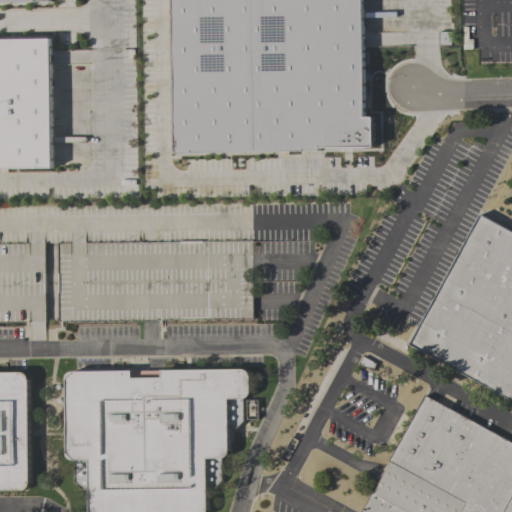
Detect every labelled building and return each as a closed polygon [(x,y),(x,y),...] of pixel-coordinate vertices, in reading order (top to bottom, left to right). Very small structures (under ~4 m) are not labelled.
[(171,0),(174,154),(374,150),(374,114),(362,112),(361,0),(171,0)] [(438,45),(451,45),(451,32),(438,32),(438,45)] [(0,40),(0,171),(50,171),(49,40),(0,40)] [(481,218),(511,234),(511,402),(411,347),(481,218)] [(57,244),(313,240),(313,279),(252,281),(253,318),(58,322),(57,244)] [(0,320),(0,242),(44,242),(46,319),(0,320)] [(88,461),(89,511),(208,511),(206,459),(223,459),(230,451),(227,401),(242,401),(249,394),(249,378),(242,370),(161,370),(161,377),(131,378),(131,371),(71,372),(67,373),(64,377),(64,386),(65,455),(73,462),(88,461)] [(0,372),(19,373),(26,376),(30,381),(29,480),(22,492),(0,492),(0,372)] [(361,511),(424,396),(511,443),(511,511),(361,511)]
